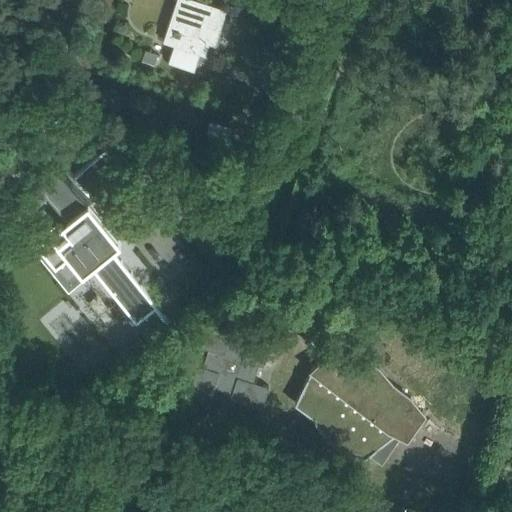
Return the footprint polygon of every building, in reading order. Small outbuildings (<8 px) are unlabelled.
[(202,0),(175,0),(172,11),(163,40),(205,54),(209,42),(214,44),(226,8),(202,0)] [(131,314),(150,298),(111,250),(119,244),(104,225),(54,165),(35,181),(66,219),(36,243),(54,266),(68,255),(82,272),(91,265),(131,314)] [(192,342),(208,347),(202,365),(198,363),(187,394),(209,401),(214,386),(231,391),(230,396),(261,406),(268,385),(253,380),(258,362),(263,364),(273,332),(252,326),(247,341),(229,336),(231,331),(199,321),(192,342)] [(313,346),(322,332),(313,327),(305,340),(313,346)] [(378,366),(340,343),(311,368),(294,402),(312,415),(324,435),(342,449),(365,456),(396,432),(407,437),(424,414),(410,396),(392,383),(378,366)]
